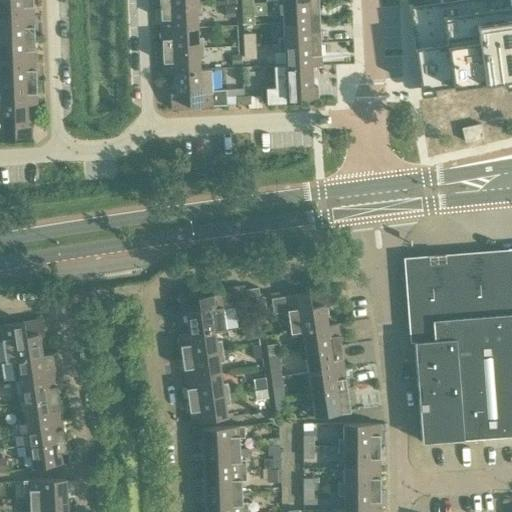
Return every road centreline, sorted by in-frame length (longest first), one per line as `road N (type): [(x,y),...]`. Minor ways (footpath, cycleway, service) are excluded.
road 1 (residential): [(179,511),(151,290),(381,256)]
road 2 (secondary): [(0,268),(378,208)]
road 3 (secondary): [(376,183),(0,240)]
road 4 (residential): [(401,483),(381,256)]
road 5 (residential): [(87,511),(63,301)]
road 6 (residential): [(151,123),(314,115)]
road 7 (residential): [(55,150),(50,0)]
road 8 (secondary): [(511,182),(466,176),(376,183)]
road 9 (secondary): [(378,208),(511,183)]
road 10 (residential): [(151,123),(145,0)]
